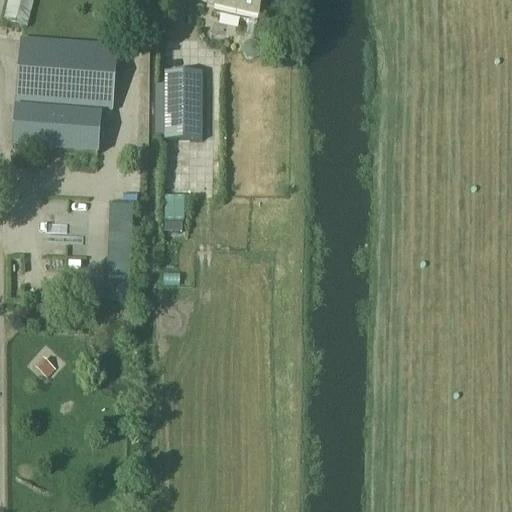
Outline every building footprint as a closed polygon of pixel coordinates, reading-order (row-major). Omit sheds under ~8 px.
[(8,0),(3,24),(26,29),(32,0),(8,0)] [(195,0),(195,3),(211,6),(209,15),(256,23),(257,15),(260,0),(195,0)] [(14,107),(109,115),(114,50),(19,43),(14,107)] [(243,47),(242,54),(246,60),(253,61),(259,57),(260,50),(256,45),(249,43),(243,47)] [(202,75),(164,75),(164,143),(201,143),(202,75)] [(15,110),(12,150),(97,157),(100,117),(15,110)] [(164,226),(164,234),(181,234),(181,226),(164,226)] [(43,361),(35,369),(47,380),(54,372),(43,361)]
